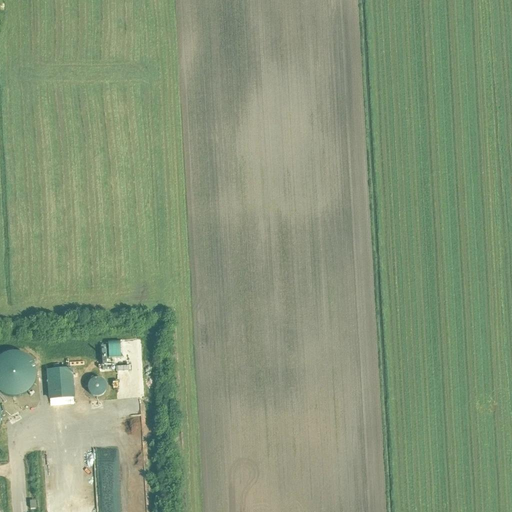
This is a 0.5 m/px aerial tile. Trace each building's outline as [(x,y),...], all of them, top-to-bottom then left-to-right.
[(122,341),(111,340),(111,356),(122,356),(122,341)] [(101,364),(111,364),(110,341),(100,342),(101,364)] [(0,391),(1,392),(7,394),(16,394),(23,391),(29,386),(33,380),(35,372),(34,364),(30,357),(24,351),(16,348),(8,348),(2,350),(0,351),(0,391)] [(73,395),(71,364),(45,366),(47,397),(73,395)] [(86,382),(86,386),(87,389),(89,391),(92,393),(95,394),(99,393),(101,392),(103,389),(105,387),(105,383),(104,380),(103,378),(101,376),(98,375),(95,374),(92,375),(89,377),(87,379),(86,382)]
